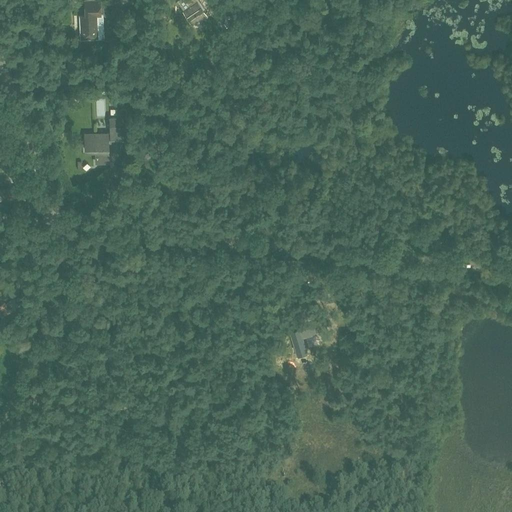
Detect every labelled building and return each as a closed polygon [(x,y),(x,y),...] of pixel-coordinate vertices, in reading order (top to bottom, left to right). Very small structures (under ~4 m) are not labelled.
[(81,37),(97,36),(96,14),(100,14),(99,0),(84,0),(85,13),(80,14),(81,37)] [(185,0),(190,6),(183,11),(192,24),(206,14),(196,0),(185,0)] [(122,109),(122,117),(110,118),(111,139),(128,139),(127,109),(122,109)] [(108,139),(86,140),(86,150),(96,150),(96,162),(108,161),(108,149),(109,149),(109,145),(108,145),(108,139)] [(1,200),(12,200),(11,190),(1,190),(1,200)] [(289,333),(298,353),(307,349),(301,336),(314,330),(311,323),(289,333)]
